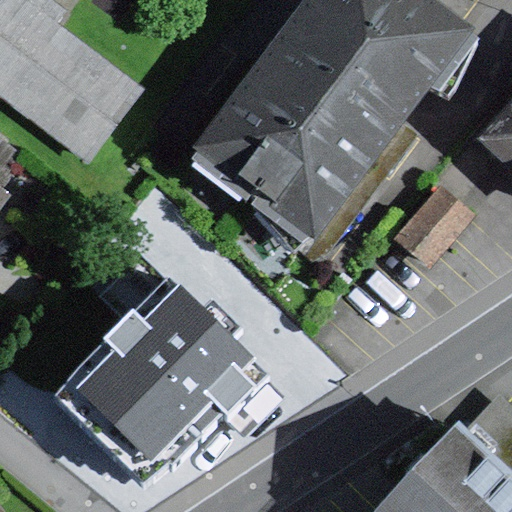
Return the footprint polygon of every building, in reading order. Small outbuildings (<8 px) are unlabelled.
[(0,102),(93,167),(149,88),(23,0),(8,0),(0,12),(0,102)] [(310,246),(316,250),(431,97),(448,106),(457,96),(474,58),(480,50),(471,43),(474,39),(435,9),(439,0),(313,0),(193,159),(197,162),(193,169),(253,214),(294,258),(310,246)] [(511,111),(479,149),(511,179),(511,111)] [(0,217),(12,201),(0,192),(0,175),(17,153),(0,140),(0,217)] [(441,190),(394,243),(430,274),(477,219),(441,190)] [(101,406),(151,483),(276,403),(224,323),(101,406)] [(392,511),(511,511),(511,407),(501,398),(392,511)]
